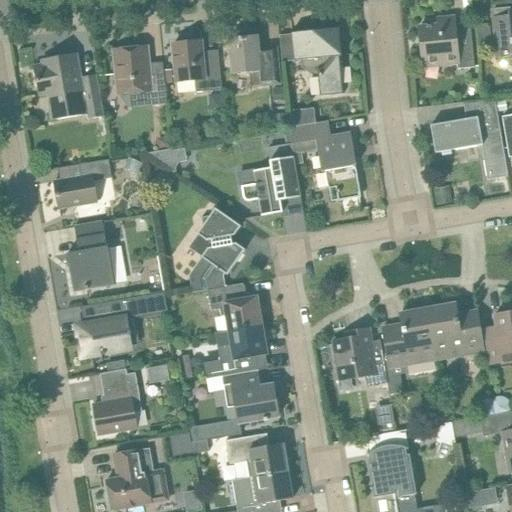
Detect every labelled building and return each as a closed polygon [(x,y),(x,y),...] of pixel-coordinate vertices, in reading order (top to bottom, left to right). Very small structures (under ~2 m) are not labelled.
[(511,11),(510,7),(493,9),(494,17),(493,17),(494,37),(497,61),(511,59),(511,11)] [(474,67),(473,49),(471,29),(456,30),(454,17),(437,18),(438,25),(419,26),(423,67),(458,64),(458,69),(474,67)] [(320,96),(323,95),(343,94),(339,56),(342,56),(339,28),(291,32),(294,61),(300,60),(302,66),(306,71),(312,74),(318,74),(320,96)] [(251,87),(280,84),(278,58),(266,59),(265,47),(259,48),(258,35),(229,38),(231,58),(232,74),(249,72),(251,87)] [(222,90),(221,76),(219,56),(203,58),(201,41),(173,44),(175,64),(177,82),(195,80),(196,92),(222,90)] [(167,104),(166,90),(164,70),(150,71),(148,46),(113,49),(115,69),(117,94),(151,90),(152,105),(167,104)] [(47,94),(52,121),(86,115),(87,119),(104,116),(97,75),(81,78),(77,54),(42,61),(42,65),(35,66),(39,95),(47,94)] [(273,91),(274,103),(284,102),(283,90),(273,91)] [(220,95),(209,96),(210,109),(221,108),(220,95)] [(451,122),(431,125),(436,153),(442,152),(443,155),(451,153),(451,150),(482,145),(488,180),(508,176),(500,129),(495,100),(483,101),(463,103),(466,119),(451,122)] [(499,112),(508,110),(506,101),(497,102),(499,112)] [(273,115),(273,126),(286,125),(285,114),(273,115)] [(511,114),(502,116),(504,128),(508,148),(511,147),(511,114)] [(316,123),(289,128),(291,144),(293,151),(316,147),(320,169),(320,172),(325,171),(328,189),(336,187),(338,201),(360,197),(359,193),(360,193),(355,165),(356,165),(350,132),(332,136),(319,138),(316,123)] [(160,140),(158,144),(159,149),(168,148),(167,139),(160,140)] [(256,184),(242,186),(243,197),(245,200),(249,201),(258,196),(261,216),(283,212),(281,200),(301,197),(297,172),(293,151),(291,144),(268,148),(271,168),(253,171),(256,184)] [(129,158),(124,168),(137,174),(142,164),(129,158)] [(108,160),(99,161),(79,165),(81,177),(54,181),(59,209),(97,202),(93,181),(112,178),(108,160)] [(448,187),(434,190),(436,205),(450,203),(448,187)] [(205,239),(200,245),(194,241),(188,251),(200,259),(202,257),(211,263),(227,275),(245,249),(236,243),(232,244),(231,236),(235,235),(241,226),(225,215),(215,208),(210,216),(201,217),(203,226),(197,234),(205,239)] [(102,222),(94,223),(74,226),(79,252),(80,258),(68,261),(74,291),(93,288),(115,285),(108,246),(107,246),(102,222)] [(67,254),(68,261),(80,258),(79,252),(67,254)] [(228,331),(262,325),(257,296),(253,297),(253,295),(245,297),(243,283),(207,290),(211,310),(219,309),(221,316),(226,315),(228,331)] [(82,328),(80,328),(85,354),(131,346),(129,335),(132,334),(131,330),(128,331),(126,321),(130,320),(129,314),(166,308),(166,309),(167,309),(164,292),(81,307),(84,320),(81,320),(82,328)] [(455,304),(428,309),(437,359),(484,351),(483,345),(477,315),(458,318),(455,304)] [(384,327),(383,328),(388,362),(404,359),(405,365),(437,359),(428,309),(400,313),(403,329),(384,331),(384,327)] [(491,364),(495,363),(511,360),(511,311),(495,315),(498,334),(487,337),(488,345),(491,364)] [(262,325),(228,331),(231,346),(226,347),(227,354),(219,356),(220,361),(204,364),(207,379),(222,377),(255,371),(258,370),(256,357),(263,356),(263,354),(267,353),(262,325)] [(356,337),(333,341),(340,380),(359,377),(366,376),(368,386),(386,383),(387,383),(387,384),(388,384),(386,374),(380,340),(372,341),(369,328),(355,331),(356,337)] [(189,360),(182,362),(185,380),(192,379),(189,360)] [(124,361),(107,364),(109,372),(120,370),(126,369),(124,361)] [(99,435),(118,431),(136,428),(134,412),(142,410),(135,373),(127,374),(126,369),(120,370),(109,372),(100,374),(104,397),(106,397),(107,402),(94,405),(99,435)] [(258,387),(255,371),(222,377),(227,408),(236,406),(239,423),(279,416),(278,412),(277,412),(275,401),(276,400),(273,385),(258,387)] [(399,372),(386,374),(388,384),(390,394),(403,392),(400,373),(399,372)] [(493,400),(493,401),(495,414),(509,412),(510,412),(511,411),(511,410),(511,409),(511,408),(511,407),(510,406),(510,405),(510,404),(509,403),(508,402),(507,401),(507,400),(506,400),(505,399),(504,399),(503,399),(503,398),(502,398),(501,398),(500,398),(499,398),(498,398),(497,398),(496,399),(495,399),(494,400),(493,400)] [(477,410),(477,411),(477,412),(478,413),(478,414),(478,415),(478,416),(479,417),(480,417),(495,414),(493,401),(492,400),(491,400),(490,400),(489,400),(488,400),(487,400),(486,401),(485,401),(484,401),(483,402),(482,402),(482,403),(481,403),(480,404),(480,405),(479,406),(479,407),(478,408),(478,409),(478,410),(477,410)] [(397,428),(396,408),(382,408),(383,428),(397,428)] [(509,473),(511,472),(511,430),(509,412),(495,414),(480,417),(483,436),(502,433),(509,473)] [(211,425),(191,428),(193,442),(207,439),(214,438),(211,425)] [(439,440),(456,443),(453,428),(445,427),(439,440)] [(170,438),(173,459),(192,456),(189,435),(170,438)] [(254,477),(288,471),(283,443),(259,447),(257,435),(225,440),(229,464),(251,461),(254,477)] [(193,442),(191,443),(193,454),(209,451),(207,439),(193,442)] [(367,455),(366,456),(367,457),(369,455),(370,461),(367,461),(374,498),(394,494),(397,511),(447,511),(447,509),(446,509),(445,504),(417,509),(415,494),(417,494),(409,448),(408,448),(407,448),(406,447),(405,447),(404,447),(403,446),(402,446),(401,446),(400,445),(399,445),(398,445),(397,445),(395,445),(394,445),(393,445),(392,445),(391,445),(390,445),(389,445),(388,445),(387,445),(386,445),(385,446),(384,446),(383,446),(382,446),(381,447),(380,447),(379,448),(378,448),(377,448),(376,449),(375,449),(374,450),(373,450),(372,451),(371,452),(370,453),(369,454),(368,454),(367,455)] [(120,477),(107,480),(112,510),(131,506),(151,503),(169,500),(164,470),(146,473),(144,473),(140,450),(134,451),(114,454),(117,470),(119,470),(120,477)] [(288,471),(254,477),(257,492),(235,496),(237,511),(270,511),(269,502),(293,498),(288,471)] [(479,490),(467,492),(470,507),(482,505),(479,490)]
